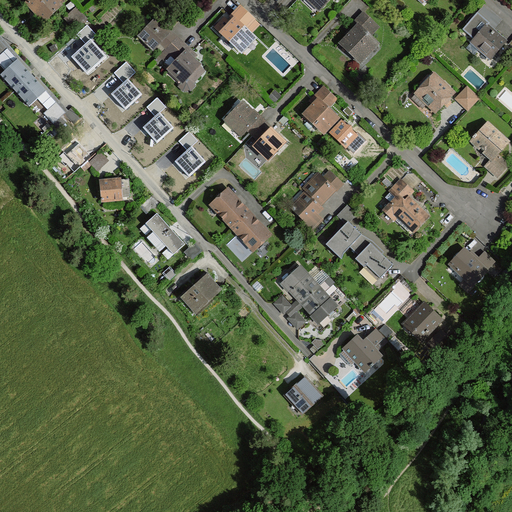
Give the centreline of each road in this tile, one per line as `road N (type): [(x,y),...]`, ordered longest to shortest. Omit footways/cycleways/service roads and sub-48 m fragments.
road 1 (residential): [(0,18),(309,352)]
road 2 (residential): [(488,213),(445,189),(249,0)]
